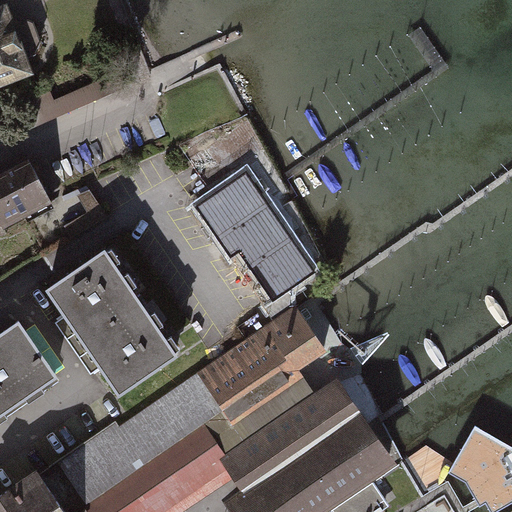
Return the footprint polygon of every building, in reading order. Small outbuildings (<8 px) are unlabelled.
[(2,0),(0,0),(0,83),(30,72),(25,58),(35,55),(41,43),(33,22),(21,17),(10,20),(2,0)] [(30,127),(125,85),(120,74),(55,102),(51,93),(21,106),(30,127)] [(33,169),(0,184),(0,232),(52,208),(33,169)] [(249,174),(195,210),(231,261),(240,256),(274,306),(317,278),(249,174)] [(59,225),(66,234),(101,212),(85,189),(73,194),(84,211),(59,225)] [(107,250),(46,291),(118,399),(179,359),(107,250)] [(295,305),(60,466),(92,511),(209,434),(300,370),(297,365),(323,347),(295,305)] [(0,422),(58,383),(18,325),(0,337),(0,422)] [(319,395),(300,370),(209,434),(225,458),(319,395)] [(356,412),(337,383),(319,395),(225,458),(229,465),(245,488),(356,412)] [(240,504),(234,508),(236,511),(307,511),(388,457),(356,412),(245,488),(234,495),(240,504)] [(511,445),(511,446),(472,423),(445,473),(460,480),(471,499),(475,505),(480,502),(485,511),(491,511),(511,500),(511,445)] [(209,434),(92,511),(91,511),(159,511),(229,465),(225,458),(209,434)] [(65,511),(36,470),(0,494),(0,511),(65,511)] [(379,511),(389,506),(375,484),(332,511),(379,511)]
